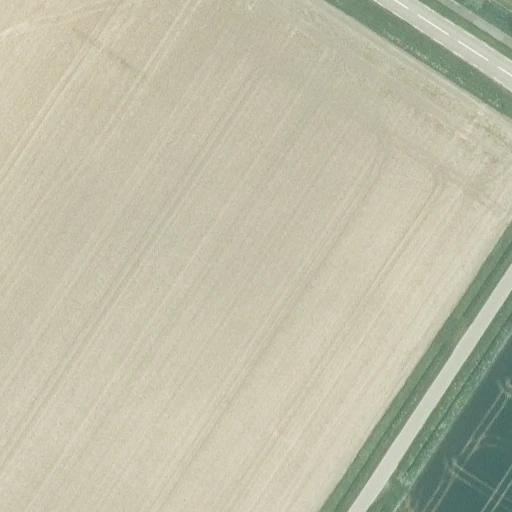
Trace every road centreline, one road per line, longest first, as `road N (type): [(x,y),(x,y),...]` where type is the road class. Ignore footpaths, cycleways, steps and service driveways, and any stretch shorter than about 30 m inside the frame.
road 1 (unclassified): [(351,511),(511,272)]
road 2 (unclassified): [(511,81),(387,0)]
